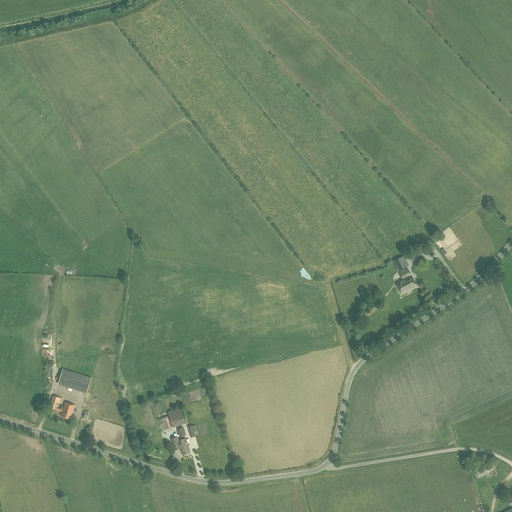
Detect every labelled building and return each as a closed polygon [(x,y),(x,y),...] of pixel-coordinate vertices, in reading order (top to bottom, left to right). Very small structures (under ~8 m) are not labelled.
[(394,261),(398,270),(404,268),(399,259),(394,261)] [(416,287),(408,268),(398,273),(402,280),(396,282),(402,294),(416,287)] [(87,394),(91,378),(64,370),(59,385),(87,394)] [(59,403),(60,403),(62,398),(53,396),(49,408),(62,412),(61,416),(71,419),(75,405),(65,402),(63,409),(57,407),(59,403)] [(187,423),(183,407),(167,412),(172,427),(187,423)] [(171,428),(168,416),(158,419),(162,431),(171,428)] [(186,435),(184,427),(177,429),(180,437),(186,435)] [(190,453),(185,437),(179,440),(178,437),(171,439),(175,450),(181,448),(183,455),(190,453)] [(477,479),(493,470),(491,465),(474,474),(477,479)]
